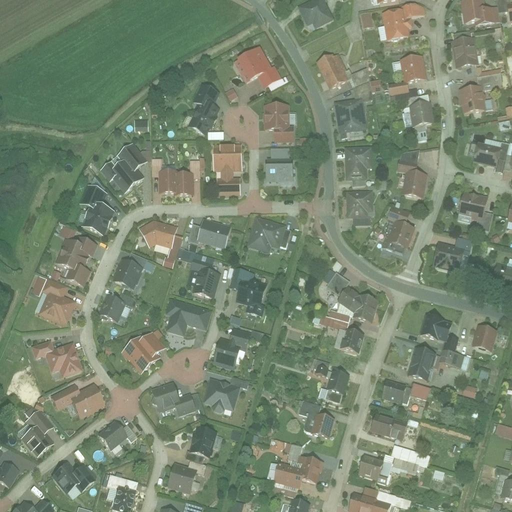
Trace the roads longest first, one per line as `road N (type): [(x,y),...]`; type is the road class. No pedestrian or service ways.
road 1 (residential): [(254,210),(162,210),(133,218),(121,231),(86,333),(93,360),(123,402)]
road 2 (residential): [(330,511),(403,288)]
road 3 (residential): [(251,0),(311,88),(328,161),(326,210)]
road 4 (residential): [(446,175),(435,47),(445,0)]
road 5 (residential): [(123,402),(0,508)]
road 6 (residential): [(123,402),(159,454),(147,511)]
road 7 (residential): [(403,288),(446,175)]
